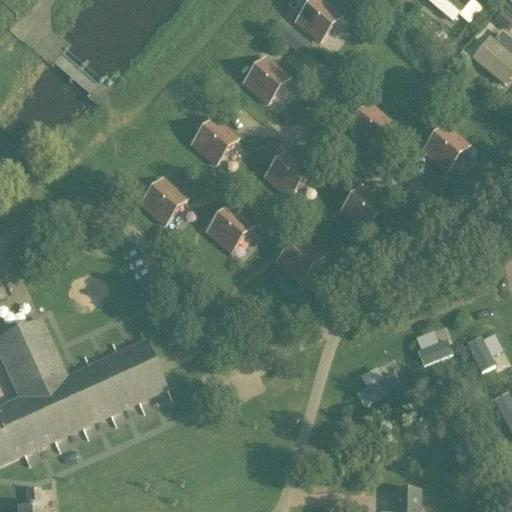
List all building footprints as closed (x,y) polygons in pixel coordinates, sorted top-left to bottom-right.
[(315,0),(295,24),(321,45),(341,21),(316,0),(315,0)] [(484,9),(474,1),(474,0),(426,0),(427,0),(454,24),(460,17),(470,25),(484,9)] [(291,52),(297,56),(304,62),(310,54),(314,50),(307,45),(290,31),(280,22),(270,34),(280,43),(291,52)] [(503,86),(511,76),(511,39),(502,30),(474,60),(503,86)] [(243,85),(269,107),(289,82),(264,61),(243,85)] [(368,107),(347,131),(372,153),(393,128),(368,107)] [(212,122),(192,146),(217,168),(238,143),(212,122)] [(422,153),(448,174),(468,150),(443,129),(422,153)] [(469,151),(454,169),(464,178),(480,160),(469,151)] [(265,179),(290,201),(310,176),(285,155),(265,179)] [(141,207),(166,228),(186,204),(161,182),(141,207)] [(360,190),(340,214),(365,236),(386,211),(360,190)] [(207,234),(232,255),(253,231),(227,210),(207,234)] [(322,261),(297,240),(277,264),(302,286),(322,261)] [(0,469),(167,393),(145,344),(67,380),(41,323),(0,342),(0,359),(19,402),(0,410),(0,469)] [(454,360),(450,344),(439,347),(436,335),(416,340),(424,368),(454,360)] [(482,378),(510,366),(497,335),(468,347),(482,378)] [(379,370),(361,379),(367,391),(358,396),(365,410),(404,390),(396,375),(385,380),(379,370)] [(511,400),(510,395),(496,402),(511,437),(511,400)] [(44,511),(44,509),(42,509),(40,492),(27,493),(29,511),(19,511),(18,511),(44,511)] [(393,494),(392,511),(419,511),(420,494),(393,494)]
